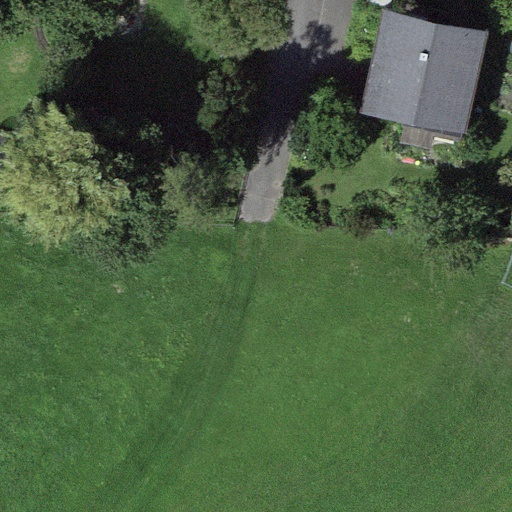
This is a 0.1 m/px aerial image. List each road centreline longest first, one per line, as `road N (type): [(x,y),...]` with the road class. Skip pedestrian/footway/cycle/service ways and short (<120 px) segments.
road 1 (track): [(103,511),(163,423),(263,202)]
road 2 (residential): [(301,0),(263,202)]
